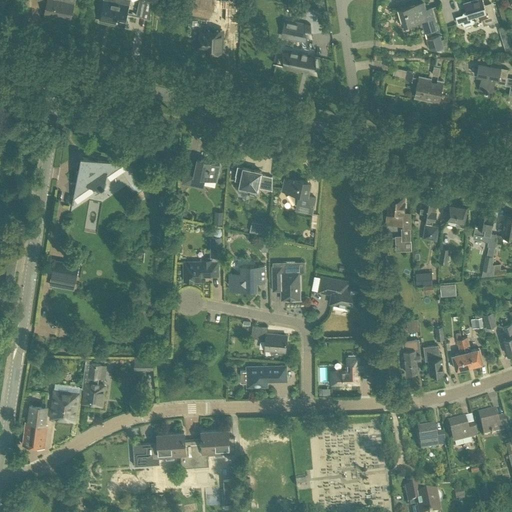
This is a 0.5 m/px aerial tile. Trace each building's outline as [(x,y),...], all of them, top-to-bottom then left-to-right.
[(47,0),(44,15),(71,21),(75,0),(47,0)] [(104,0),(104,1),(101,17),(107,18),(108,16),(113,17),(112,23),(125,26),(127,16),(150,21),(150,0),(139,0),(136,16),(127,14),(129,6),(130,0),(129,0),(104,0)] [(457,17),(459,23),(463,22),(464,26),(475,22),(474,18),(476,18),(475,15),(479,13),(481,15),(484,23),(489,22),(490,23),(497,20),(491,3),(487,5),(484,4),(483,0),(474,0),(464,3),(467,14),(457,17)] [(399,9),(403,23),(421,18),(425,33),(438,30),(432,8),(426,9),(423,2),(399,9)] [(312,39),(310,25),(284,19),(282,32),(294,35),(293,36),(303,38),(303,37),(312,39)] [(208,32),(200,32),(199,49),(207,49),(207,51),(222,52),(222,31),(208,30),(208,32)] [(427,39),(430,49),(444,49),(448,48),(445,39),(441,40),(440,35),(427,39)] [(308,71),(316,73),(314,58),(324,60),(324,59),(310,56),(309,58),(307,57),(307,54),(302,53),(301,56),(292,54),(292,52),(285,51),(285,52),(280,51),(277,63),(273,62),(273,63),(285,66),(285,67),(303,71),(302,72),(308,73),(308,71)] [(502,67),(479,62),(476,75),(482,76),(479,89),(493,92),(495,83),(506,85),(509,69),(502,67)] [(393,75),(418,81),(419,78),(412,76),(413,71),(395,67),(393,75)] [(419,78),(418,81),(415,95),(423,97),(422,100),(427,101),(427,98),(439,101),(444,81),(437,79),(436,84),(431,83),(431,81),(419,78)] [(72,206),(74,198),(91,187),(104,189),(107,172),(124,164),(132,166),(132,165),(98,159),(99,156),(88,154),(87,157),(81,156),(80,162),(77,162),(76,172),(78,172),(72,206)] [(183,183),(203,188),(205,178),(214,180),(217,178),(220,164),(208,162),(208,160),(198,158),(195,171),(186,169),(183,183)] [(236,175),(242,177),(238,192),(250,195),(251,189),(258,191),(259,188),(273,191),(273,177),(262,174),(262,171),(238,166),(236,175)] [(123,175),(110,183),(114,190),(107,193),(110,198),(119,193),(116,189),(130,181),(143,205),(151,201),(132,167),(122,173),(123,175)] [(282,191),(289,192),(289,194),(295,204),(297,204),(296,210),(313,213),(316,197),(308,196),(311,182),(295,179),(295,181),(285,178),(282,191)] [(387,216),(386,224),(403,226),(403,228),(412,228),(411,213),(403,212),(403,208),(404,208),(405,201),(404,201),(405,196),(396,195),(395,193),(390,193),(389,194),(387,216)] [(427,217),(433,218),(435,218),(436,209),(435,209),(436,201),(422,198),(420,215),(427,217)] [(446,217),(458,219),(457,224),(464,226),(467,206),(449,203),(447,210),(446,210),(444,211),(443,213),(444,215),(445,217),(446,217)] [(95,216),(103,217),(104,209),(97,207),(95,216)] [(490,246),(488,256),(493,257),(494,247),(496,247),(497,234),(491,233),(494,212),(489,211),(489,210),(482,209),(479,225),(476,224),(473,238),(489,240),(488,246),(490,246)] [(433,218),(427,217),(426,223),(425,223),(423,237),(437,239),(439,225),(432,224),(433,218)] [(257,234),(266,236),(267,226),(259,224),(257,234)] [(220,228),(217,228),(214,231),(214,234),(217,237),(220,237),(223,234),(223,231),(220,228)] [(221,257),(221,237),(210,237),(211,257),(221,257)] [(439,263),(447,264),(450,249),(441,248),(439,263)] [(0,266),(0,276),(13,279),(17,252),(3,249),(0,266)] [(74,290),(79,264),(54,259),(50,285),(74,290)] [(184,262),(184,281),(201,281),(201,274),(204,274),(204,276),(218,275),(218,261),(184,262)] [(494,264),(493,277),(505,276),(506,269),(500,270),(500,263),(494,264)] [(493,277),(494,264),(492,264),(491,272),(483,270),(481,279),(493,277)] [(230,274),(230,289),(234,289),(242,289),(244,291),(247,289),(249,289),(251,287),(253,289),(257,289),(257,285),(255,283),(257,281),(265,280),(265,265),(242,265),(242,273),(234,273),(234,274),(230,274)] [(273,266),(273,282),(282,282),(282,299),(300,299),(299,271),(282,272),(282,266),(273,266)] [(416,275),(416,284),(432,283),(432,274),(416,275)] [(358,310),(361,308),(362,303),(360,301),(362,290),(347,287),(348,282),(322,277),(319,290),(333,293),(335,296),(333,303),(349,306),(351,309),(358,310)] [(455,283),(440,285),(441,296),(456,294),(455,283)] [(486,327),(486,328),(491,326),(497,325),(493,312),(483,315),(486,327)] [(483,326),(482,317),(474,319),(476,327),(483,326)] [(511,322),(503,326),(505,331),(502,332),(508,354),(511,352),(511,322)] [(251,338),(263,339),(265,341),(265,349),(271,350),(271,352),(284,354),(285,351),(286,351),(287,335),(267,333),(268,326),(253,325),(251,338)] [(435,327),(437,340),(444,340),(443,326),(435,327)] [(486,328),(486,327),(484,328),(487,335),(493,333),(491,326),(486,328)] [(462,337),(470,365),(483,362),(479,347),(471,349),(467,336),(462,337)] [(470,365),(462,337),(457,339),(461,352),(452,354),(456,369),(470,365)] [(405,355),(403,355),(404,364),(406,364),(407,373),(418,372),(417,359),(421,358),(419,339),(403,341),(405,355)] [(429,358),(431,374),(444,372),(441,352),(433,353),(434,358),(429,358)] [(331,370),(331,384),(356,383),(356,381),(360,380),(359,368),(362,368),(374,368),(373,354),(370,354),(361,354),(361,357),(359,357),(359,356),(347,356),(347,370),(331,370)] [(136,360),(136,369),(153,369),(152,360),(136,360)] [(101,364),(91,363),(89,363),(86,362),(82,388),(85,389),(83,402),(102,405),(105,386),(98,385),(101,364)] [(262,386),(262,383),(267,383),(267,381),(287,380),(286,366),(247,366),(247,370),(240,370),(240,383),(250,383),(250,386),(262,386)] [(335,398),(335,389),(327,390),(327,398),(335,398)] [(51,417),(75,420),(78,394),(54,390),(51,417)] [(23,445),(44,447),(47,424),(44,423),(46,407),(30,405),(28,422),(26,421),(23,445)] [(479,413),(484,434),(507,428),(504,415),(497,417),(495,409),(479,413)] [(449,421),(454,442),(478,436),(475,423),(467,425),(465,417),(449,421)] [(418,427),(422,449),(445,445),(443,432),(436,433),(435,425),(418,427)] [(152,442),(153,458),(181,456),(181,467),(209,465),(208,455),(236,453),(235,437),(229,437),(229,429),(201,431),(202,439),(194,440),(185,440),(184,432),(157,434),(158,442),(152,442)] [(295,478),(296,485),(307,483),(306,477),(295,478)] [(240,495),(240,490),(242,490),(241,485),(240,485),(240,483),(241,482),(241,479),(223,480),(225,504),(236,503),(236,495),(240,495)] [(439,493),(438,492),(437,492),(436,491),(421,493),(419,484),(406,486),(409,502),(418,500),(419,506),(421,506),(422,511),(440,511),(439,503),(440,503),(440,502),(441,502),(442,501),(442,500),(442,499),(443,498),(442,497),(442,496),(442,495),(441,494),(440,493),(439,493)] [(455,492),(456,499),(464,497),(463,490),(455,492)]
